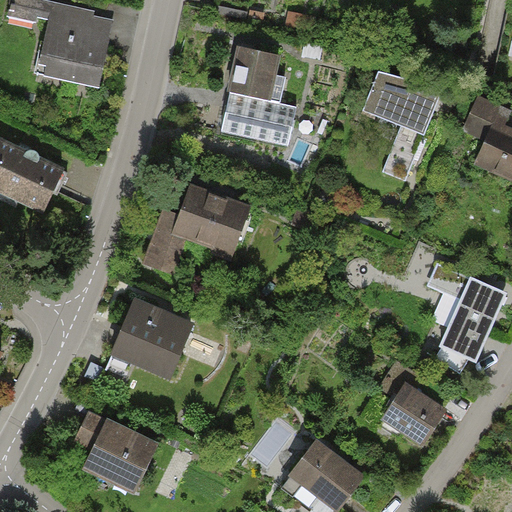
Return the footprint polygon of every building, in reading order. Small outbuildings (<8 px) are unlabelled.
[(115,16),(36,0),(13,0),(10,17),(50,25),(39,77),(99,90),(115,16)] [(287,58),(240,48),(221,133),(289,147),(298,108),(277,103),(287,58)] [(407,184),(450,86),(389,60),(366,112),(406,129),(386,174),(407,184)] [(491,133),(477,170),(511,183),(511,132),(506,130),(511,116),(476,102),(468,124),(491,133)] [(0,142),(0,197),(17,205),(38,159),(0,142)] [(38,159),(17,205),(55,222),(76,176),(38,159)] [(253,210),(196,191),(182,234),(159,227),(150,255),(183,265),(189,247),(236,262),(253,210)] [(479,364),(510,297),(421,257),(408,284),(460,308),(434,364),(461,377),(469,359),(479,364)] [(137,305),(114,354),(173,380),(177,371),(199,381),(217,342),(137,305)] [(411,381),(385,421),(425,446),(451,407),(411,381)] [(163,444),(97,412),(74,461),(139,493),(163,444)] [(321,436),(292,474),(342,511),(344,511),(372,474),(321,436)]
